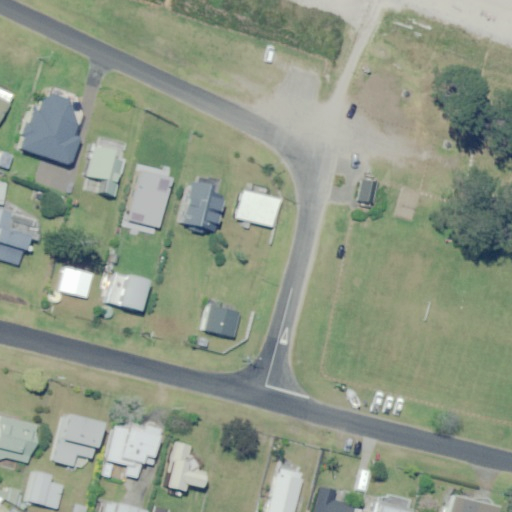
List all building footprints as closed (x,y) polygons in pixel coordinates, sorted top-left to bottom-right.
[(15,152),(60,169),(73,136),(70,135),(78,115),(71,97),(48,88),(45,96),(38,93),(30,113),(24,110),(8,149),(15,152)] [(102,152),(95,150),(87,148),(80,176),(94,180),(91,193),(108,197),(117,163),(100,159),(102,152)] [(126,215),(140,222),(142,217),(149,220),(159,198),(146,192),(151,180),(134,172),(128,187),(131,188),(124,203),(130,206),(126,215)] [(353,201),(368,204),(372,183),(357,180),(353,201)] [(204,188),(184,184),(176,226),(208,232),(215,194),(203,192),(204,188)] [(245,230),(247,224),(265,229),(272,201),(232,190),(225,218),(240,222),(239,228),(245,230)] [(27,248),(19,245),(21,239),(31,242),(36,224),(8,215),(2,232),(0,231),(0,262),(13,266),(17,251),(26,253),(27,248)] [(126,222),(120,220),(114,237),(120,239),(126,222)] [(55,292),(82,299),(89,275),(61,268),(55,292)] [(110,274),(101,304),(131,312),(140,283),(110,274)] [(233,315),(213,310),(215,302),(205,300),(204,308),(198,331),(227,339),(233,315)] [(95,426),(77,421),(78,418),(66,414),(65,417),(60,415),(47,461),(67,467),(67,466),(77,468),(85,460),(95,426)] [(32,424),(0,416),(0,458),(1,459),(22,464),(32,424)] [(149,460),(143,458),(148,441),(152,442),(155,431),(141,427),(139,435),(108,427),(100,461),(96,478),(104,480),(105,477),(123,481),(124,477),(131,479),(137,457),(139,457),(138,464),(148,467),(149,460)] [(193,489),(196,478),(199,479),(201,473),(196,472),(183,453),(185,447),(169,443),(158,488),(177,493),(179,485),(193,489)] [(287,511),(288,510),(294,511),(298,511),(302,497),(290,494),(297,468),(275,462),(261,511),(287,511)] [(385,481),(389,467),(380,464),(377,479),(385,481)] [(365,470),(356,468),(353,482),(362,484),(365,470)] [(44,476),(29,473),(22,502),(52,509),(57,486),(42,483),(44,476)] [(18,511),(23,506),(17,501),(21,496),(5,485),(0,491),(0,498),(18,511)] [(330,492),(314,488),(308,511),(346,511),(348,507),(328,501),(330,492)] [(372,494),(367,511),(363,511),(359,511),(358,511),(403,511),(406,502),(372,494)] [(487,511),(488,510),(444,499),(440,511),(487,511)] [(138,511),(102,502),(99,511),(138,511)]
